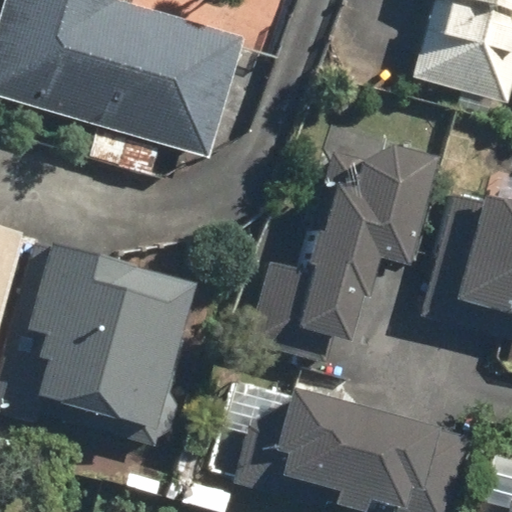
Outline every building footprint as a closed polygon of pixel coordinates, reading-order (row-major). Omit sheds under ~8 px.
[(3,0),(0,12),(0,88),(209,151),(245,30),(144,0),(3,0)] [(511,0),(434,0),(415,71),(508,96),(511,80),(511,0)] [(410,255),(438,146),(397,135),(366,156),(332,148),(324,177),(337,180),(318,255),(315,268),(269,256),(248,339),(326,359),(335,324),(351,328),(362,284),(375,288),(385,249),(410,255)] [(511,189),(494,184),(490,198),(461,190),(425,308),(511,334),(511,189)] [(0,309),(23,218),(0,212),(0,309)] [(50,248),(37,244),(0,378),(0,407),(33,417),(41,388),(159,420),(194,291),(136,276),(143,252),(55,229),(50,248)] [(403,511),(448,511),(469,437),(440,429),(443,420),(297,380),(275,461),(344,480),(340,495),(403,511)] [(511,511),(511,454),(496,450),(484,499),(510,506),(508,511),(511,511)]
